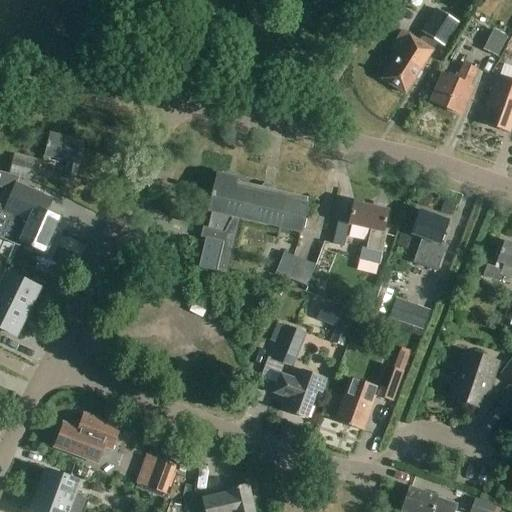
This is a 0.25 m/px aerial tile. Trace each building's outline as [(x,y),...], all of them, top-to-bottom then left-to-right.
[(421,33),(445,48),(460,24),(436,9),(421,33)] [(492,30),(482,50),(496,57),(506,37),(492,30)] [(381,80),(405,95),(433,51),(403,33),(392,50),(398,54),(381,80)] [(457,33),(449,56),(465,62),(473,39),(457,33)] [(511,53),(503,71),(511,75),(511,53)] [(471,86),(478,71),(463,64),(456,80),(443,75),(431,103),(460,115),(472,87),(471,86)] [(511,81),(495,76),(484,108),(488,110),(483,124),(509,133),(511,123),(511,81)] [(65,180),(74,182),(84,143),(49,135),(43,158),(68,164),(65,180)] [(13,157),(8,175),(18,178),(31,181),(36,162),(13,157)] [(15,184),(18,178),(8,175),(0,173),(0,188),(12,193),(15,184)] [(211,213),(207,228),(224,231),(233,218),(240,220),(300,233),(307,205),(305,204),(306,199),(235,182),(235,179),(216,175),(208,212),(211,213)] [(57,230),(54,229),(58,219),(46,214),(52,200),(15,184),(12,193),(3,213),(12,217),(2,240),(19,248),(20,244),(41,253),(40,253),(46,255),(57,230)] [(383,232),(387,211),(353,203),(349,220),(339,218),(332,245),(343,248),(348,226),(370,231),(366,249),(361,248),(359,261),(379,265),(386,233),(383,232)] [(436,271),(438,264),(444,248),(439,246),(448,223),(419,212),(410,235),(422,240),(414,264),(436,271)] [(224,231),(207,228),(198,268),(228,275),(240,220),(233,218),(224,231)] [(511,244),(504,241),(494,268),(486,265),(482,276),(497,282),(500,275),(511,280),(511,244)] [(275,275),(306,287),(315,265),(284,253),(275,275)] [(0,300),(26,313),(38,289),(6,274),(0,285),(0,300)] [(511,295),(502,323),(511,326),(511,295)] [(475,296),(467,327),(479,330),(487,299),(475,296)] [(26,313),(0,300),(0,329),(15,337),(26,313)] [(394,303),(389,318),(422,330),(428,314),(394,303)] [(354,313),(341,308),(340,311),(337,310),(332,326),(335,327),(330,342),(345,348),(356,316),(353,315),(354,313)] [(284,326),(271,360),(291,367),(304,334),(284,326)] [(487,396),(498,363),(463,351),(458,367),(463,369),(459,380),(454,383),(453,382),(448,397),(477,408),(482,394),(487,396)] [(350,379),(345,393),(335,421),(362,431),(375,396),(392,402),(403,372),(408,355),(399,352),(393,368),(386,366),(377,389),(350,379)] [(511,359),(501,375),(511,383),(511,359)] [(226,384),(237,389),(245,367),(234,363),(226,384)] [(273,394),(291,401),(287,412),(306,420),(317,391),(321,393),(326,379),(302,370),(296,386),(278,380),(274,391),(273,394)] [(54,448),(97,465),(103,448),(111,451),(120,429),(84,415),(78,430),(63,424),(54,448)] [(165,495),(167,487),(170,488),(175,475),(172,474),(175,466),(157,460),(146,488),(137,484),(135,488),(166,500),(168,496),(165,495)] [(87,470),(79,467),(76,476),(84,479),(87,470)] [(45,470),(36,495),(82,511),(84,511),(88,502),(74,497),(79,483),(45,470)] [(253,511),(248,485),(227,490),(228,494),(202,500),(202,503),(204,511),(253,511)] [(408,487),(400,510),(405,511),(454,511),(457,504),(436,498),(437,497),(408,487)] [(82,511),(36,495),(30,511),(82,511)] [(478,501),(474,511),(493,511),(496,507),(478,501)]
